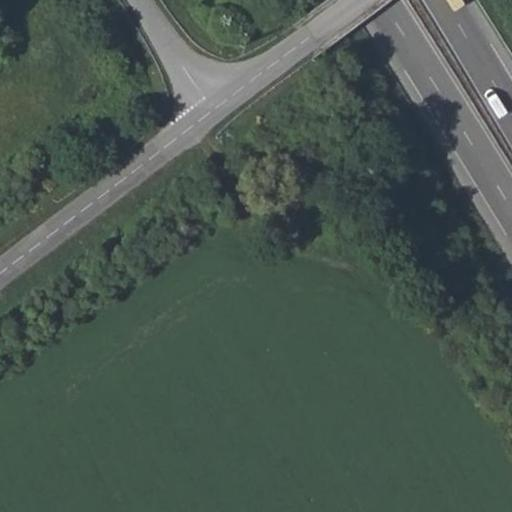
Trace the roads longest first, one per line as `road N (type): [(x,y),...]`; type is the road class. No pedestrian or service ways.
road 1 (tertiary): [(0,272),(216,109)]
road 2 (trunk): [(380,0),(511,209)]
road 3 (tertiary): [(216,109),(358,0)]
road 4 (trunk): [(511,113),(443,0)]
road 5 (unclassified): [(216,109),(145,0)]
